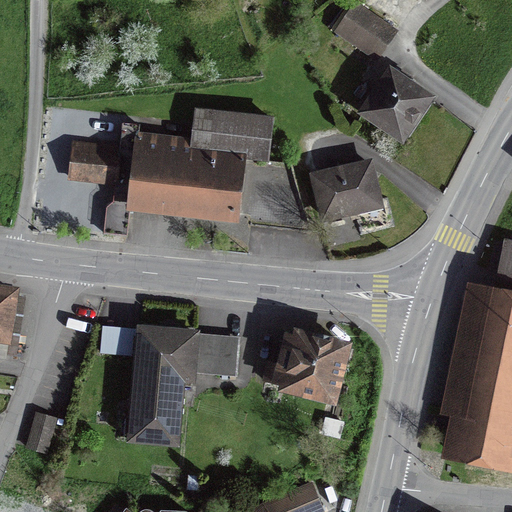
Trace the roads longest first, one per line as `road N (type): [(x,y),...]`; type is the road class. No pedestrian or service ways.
road 1 (residential): [(63,266),(430,298)]
road 2 (residential): [(19,258),(41,0)]
road 3 (residential): [(0,452),(63,266)]
road 4 (tertiary): [(386,486),(430,298)]
road 5 (tertiary): [(430,298),(511,127)]
road 6 (residential): [(386,486),(511,497)]
